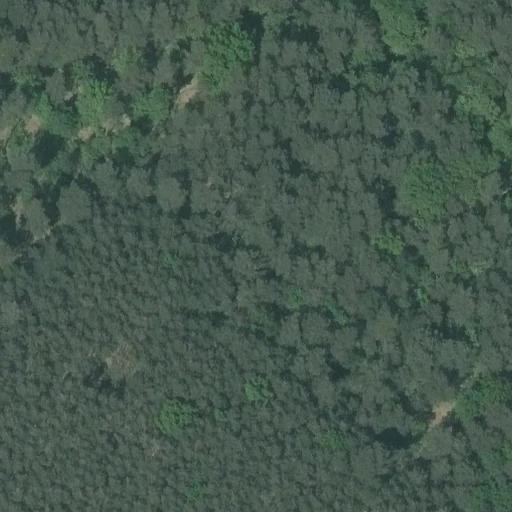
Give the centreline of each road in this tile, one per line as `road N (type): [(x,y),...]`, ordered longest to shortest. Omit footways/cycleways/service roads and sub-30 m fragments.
road 1 (track): [(0,84),(194,65),(326,0)]
road 2 (track): [(344,14),(511,197)]
